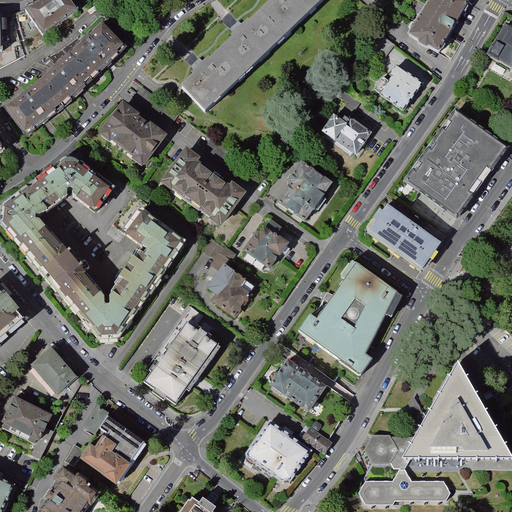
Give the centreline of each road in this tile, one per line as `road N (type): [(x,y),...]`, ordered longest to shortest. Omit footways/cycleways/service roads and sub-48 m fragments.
road 1 (residential): [(188,451),(408,146),(501,0)]
road 2 (residential): [(511,167),(428,292),(334,461),(289,511)]
road 3 (residential): [(0,261),(74,354),(188,451)]
road 4 (residential): [(191,0),(62,142),(0,187)]
